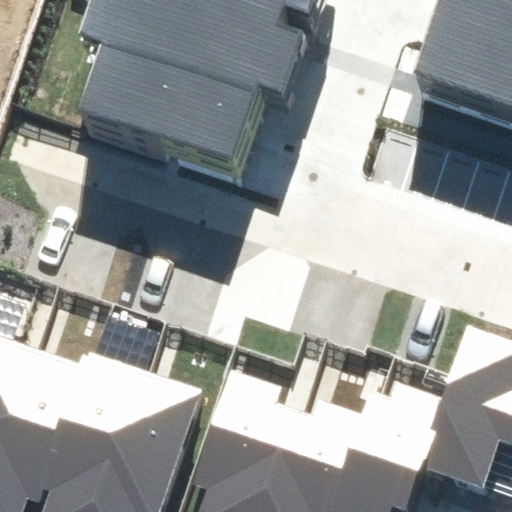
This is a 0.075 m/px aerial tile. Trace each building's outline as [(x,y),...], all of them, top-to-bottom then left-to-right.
[(136,0),(94,124),(259,179),(319,0),(136,0)] [(511,0),(464,0),(436,92),(511,115),(511,0)] [(474,337),(376,295),(360,332),(458,374),(474,337)] [(0,511),(30,511),(33,504),(44,508),(48,495),(95,361),(0,328),(0,511)] [(374,421),(343,511),(415,511),(429,470),(497,493),(511,447),(511,346),(477,334),(452,409),(386,387),(374,421)] [(60,501),(56,511),(167,511),(210,389),(100,351),(95,361),(48,495),(60,501)] [(246,383),(211,487),(224,491),(217,511),(343,511),(374,421),(327,405),(322,422),(288,411),(292,399),(246,383)]
